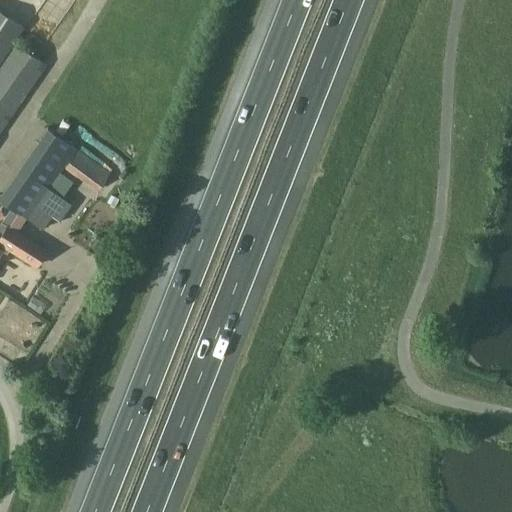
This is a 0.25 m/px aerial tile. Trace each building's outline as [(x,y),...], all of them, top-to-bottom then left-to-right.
[(0,57),(21,27),(0,11),(0,57)] [(0,125),(42,64),(12,43),(0,60),(0,125)] [(94,189),(107,170),(75,148),(62,167),(94,189)] [(47,186),(35,202),(52,214),(60,219),(71,203),(47,186)] [(26,223),(15,216),(0,239),(0,244),(37,269),(47,253),(18,234),(26,223)]
